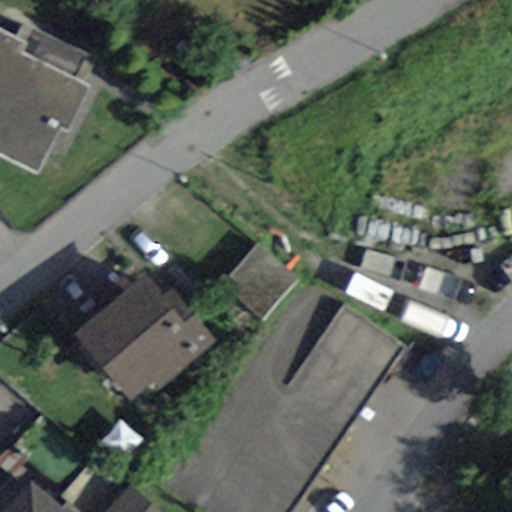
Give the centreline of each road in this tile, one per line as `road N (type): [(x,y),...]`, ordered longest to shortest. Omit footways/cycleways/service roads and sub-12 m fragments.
road 1 (residential): [(412,0),(176,137),(0,292)]
road 2 (residential): [(511,330),(484,350),(367,511)]
